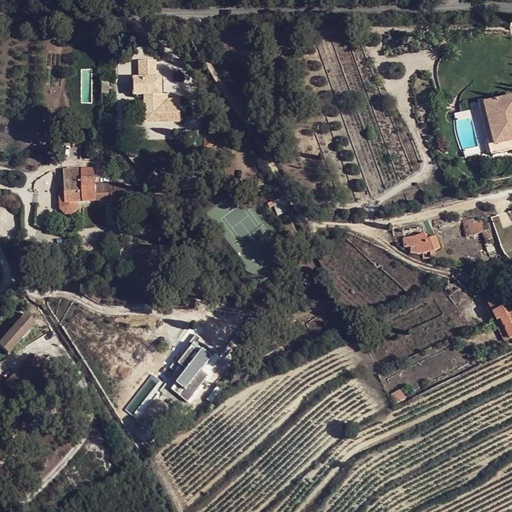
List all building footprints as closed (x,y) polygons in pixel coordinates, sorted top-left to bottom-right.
[(179,100),(169,101),(161,101),(161,94),(161,79),(134,79),(135,96),(145,95),(146,122),(180,121),(179,100)] [(511,98),(488,104),(486,104),(496,146),(498,145),(500,155),(511,151),(511,98)] [(486,104),(488,104),(487,101),(478,103),(491,156),(500,155),(498,145),(496,146),(486,104)] [(471,111),(456,114),(457,117),(458,121),(473,118),(471,111)] [(214,140),(214,147),(234,147),(234,139),(214,140)] [(465,154),(467,158),(482,154),(480,148),(465,151),(465,154)] [(93,168),(63,170),(64,192),(59,192),(60,209),(66,214),(74,214),(78,208),(78,203),(126,199),(125,183),(95,185),(93,168)] [(272,201),(275,206),(278,215),(289,210),(282,197),(272,201)] [(471,219),(467,221),(472,235),(482,232),(484,231),(481,222),(478,222),(473,224),(471,219)] [(472,235),(467,221),(462,222),(467,237),(472,235)] [(489,230),(484,231),(482,232),(485,241),(493,238),(489,230)] [(430,252),(435,251),(441,249),(436,236),(427,239),(425,233),(414,237),(403,238),(404,248),(410,248),(411,254),(417,254),(423,254),(424,258),(431,257),(431,256),(430,252)] [(170,246),(135,247),(137,263),(160,262),(159,257),(170,257),(170,246)] [(500,319),(510,338),(511,338),(511,340),(511,312),(509,307),(495,300),(486,305),(494,321),(496,320),(500,319)] [(9,352),(35,324),(24,313),(0,339),(0,345),(8,353),(9,352)] [(505,342),(510,338),(500,319),(496,320),(500,327),(498,329),(505,342)] [(40,329),(35,324),(9,352),(15,357),(40,329)] [(181,350),(183,352),(197,334),(201,338),(202,336),(196,331),(181,350)] [(197,334),(183,352),(170,367),(175,371),(171,376),(177,382),(171,389),(188,402),(209,376),(202,370),(207,363),(218,351),(201,338),(197,334)] [(23,397),(42,382),(33,370),(42,363),(37,357),(9,378),(23,397)] [(215,369),(207,363),(202,370),(209,376),(215,369)] [(401,391),(392,395),(396,403),(405,398),(401,391)] [(143,424),(137,431),(152,442),(157,435),(143,424)]
